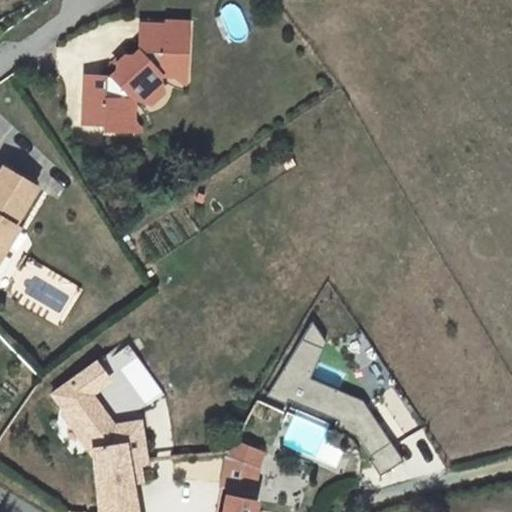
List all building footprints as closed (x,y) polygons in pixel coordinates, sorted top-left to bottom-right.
[(132,56),(125,56),(117,64),(117,71),(111,76),(85,75),(84,124),(104,125),(104,131),(133,132),(134,100),(140,94),(154,81),(160,75),(186,75),(187,25),(139,24),(138,51),(132,56)] [(113,60),(117,64),(125,56),(122,52),(113,60)] [(154,81),(140,94),(150,103),(163,92),(154,81)] [(0,169),(0,259),(7,247),(2,244),(14,225),(36,186),(2,166),(0,169)] [(2,244),(7,247),(19,228),(14,225),(2,244)] [(384,407),(309,381),(326,333),(300,324),(273,401),(374,436),(364,464),(391,474),(401,447),(374,437),(384,407)] [(90,393),(91,394),(122,371),(120,369),(137,357),(128,345),(111,357),(109,353),(69,382),(81,399),(90,393)] [(81,399),(69,382),(53,393),(65,411),(81,399)] [(124,441),(142,438),(140,421),(113,425),(91,394),(90,393),(81,399),(65,411),(91,446),(124,441)] [(124,441),(91,446),(95,469),(98,511),(137,511),(132,483),(128,463),(138,463),(137,453),(145,452),(142,438),(124,441)] [(228,487),(222,511),(253,511),(256,499),(252,499),(258,468),(227,455),(222,486),(228,487)] [(138,463),(128,463),(132,483),(140,481),(139,462),(138,463)]
